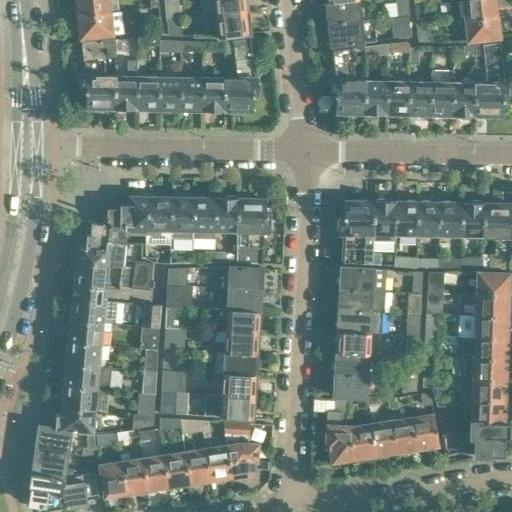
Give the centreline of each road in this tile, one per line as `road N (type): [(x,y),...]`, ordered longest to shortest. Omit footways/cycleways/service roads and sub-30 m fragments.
road 1 (residential): [(294,510),(307,151)]
road 2 (residential): [(26,146),(307,151)]
road 3 (tertiary): [(0,362),(31,237),(26,146)]
road 4 (residential): [(294,510),(511,477)]
road 5 (residential): [(307,151),(511,153)]
road 6 (residential): [(307,151),(286,0)]
road 7 (tertiary): [(26,146),(19,0)]
road 8 (tertiary): [(26,146),(0,281)]
